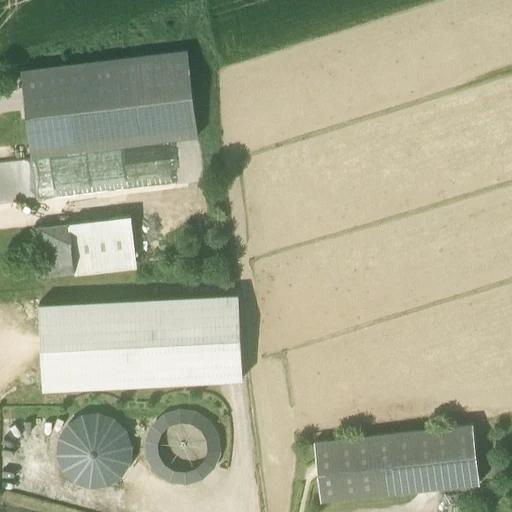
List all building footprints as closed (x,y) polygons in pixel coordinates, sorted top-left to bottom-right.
[(0,0),(0,40),(128,0),(0,0)] [(21,68),(32,154),(199,133),(188,47),(21,68)] [(130,216),(69,223),(39,227),(44,274),(74,270),(135,263),(130,216)] [(39,302),(43,387),(243,377),(239,292),(39,302)] [(146,459),(160,456),(159,437),(173,423),(192,423),(205,436),(206,455),(220,456),(219,434),(210,419),(192,408),(171,409),(154,419),(145,440),(146,459)] [(98,412),(86,413),(73,418),(61,431),(57,445),(57,457),(65,473),(77,482),(88,486),(100,486),(116,480),(125,469),(131,456),(131,441),(124,427),(112,416),(98,412)] [(314,441),(320,501),(479,483),(473,423),(314,441)] [(160,456),(146,459),(160,477),(177,484),(198,481),(211,472),(220,456),(206,455),(192,468),(173,469),(160,456)]
